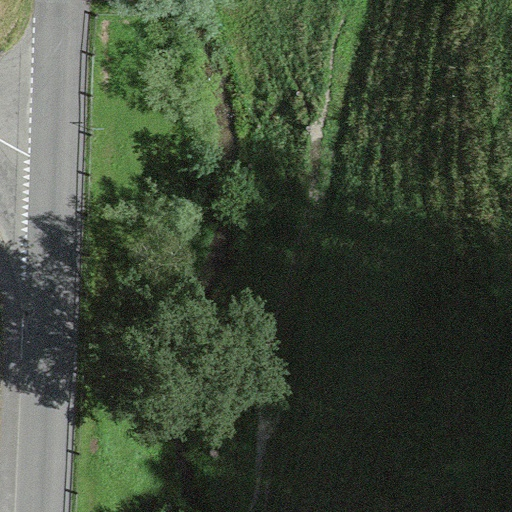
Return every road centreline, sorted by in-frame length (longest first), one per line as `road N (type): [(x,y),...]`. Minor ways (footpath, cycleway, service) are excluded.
road 1 (tertiary): [(44,511),(56,191)]
road 2 (tertiary): [(56,191),(60,0)]
